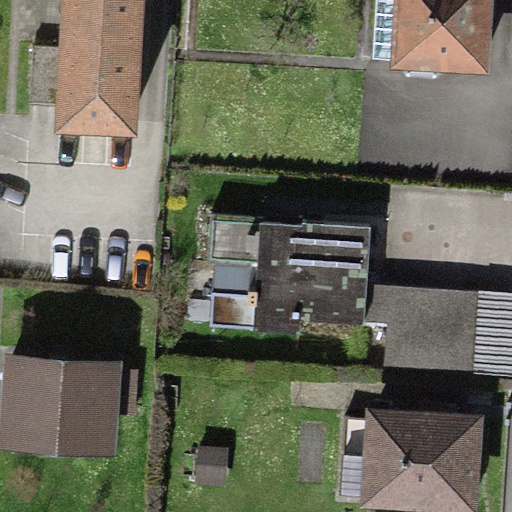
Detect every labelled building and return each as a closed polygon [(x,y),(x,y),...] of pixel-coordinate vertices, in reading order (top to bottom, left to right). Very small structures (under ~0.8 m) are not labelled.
[(64,0),(58,115),(134,118),(140,0),(64,0)] [(373,0),(369,58),(394,60),(398,68),(420,69),(426,62),(476,65),(480,0),(373,0)] [(32,45),(29,100),(57,102),(60,46),(32,45)] [(258,217),(202,215),(200,263),(250,264),(250,290),(242,289),(242,297),(208,296),(207,322),(292,325),(292,314),(362,317),(363,289),(366,221),(294,218),(294,221),(258,219),(258,217)] [(363,289),(362,317),(384,318),(382,373),(471,376),(473,292),(363,289)] [(114,369),(5,362),(0,438),(109,445),(112,407),(133,409),(135,375),(113,374),(114,369)] [(344,415),(338,488),(446,497),(447,492),(469,494),(475,422),(367,413),(367,417),(344,415)] [(191,438),(188,473),(216,475),(219,440),(191,438)]
